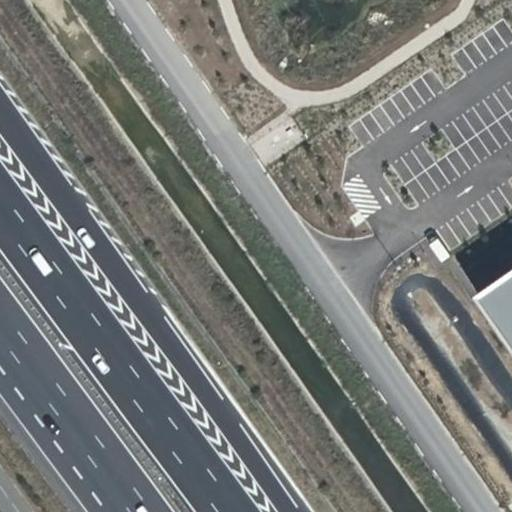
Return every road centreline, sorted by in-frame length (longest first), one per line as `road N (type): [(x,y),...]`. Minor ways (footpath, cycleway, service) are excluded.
road 1 (unclassified): [(490,511),(130,0)]
road 2 (motorway): [(285,511),(0,107)]
road 3 (motorway): [(229,511),(0,204)]
road 4 (motorway): [(0,322),(140,511)]
